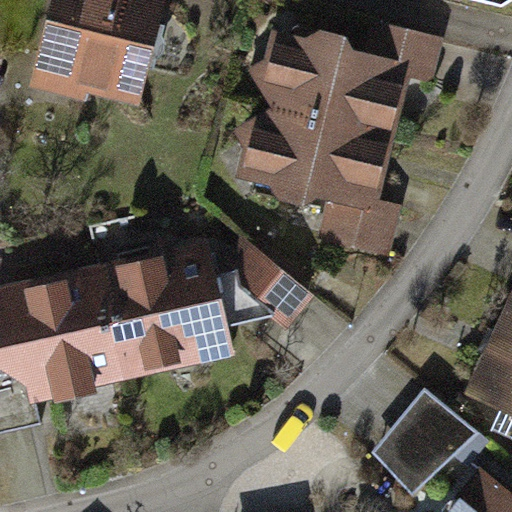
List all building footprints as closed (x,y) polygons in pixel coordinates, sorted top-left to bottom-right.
[(53,0),(34,89),(142,113),(166,0),(53,0)] [(367,55),(274,37),(245,179),(293,212),(327,216),(326,235),(388,249),(403,208),(384,203),(410,84),(437,89),(448,42),(373,25),(367,55)] [(207,242),(0,289),(0,375),(46,407),(98,400),(96,390),(238,361),(228,328),(271,312),(294,330),(321,295),(242,236),(216,264),(207,242)] [(511,290),(458,398),(511,425),(511,290)] [(430,395),(371,453),(416,498),(475,440),(430,395)] [(511,511),(511,496),(479,467),(439,511),(511,511)]
